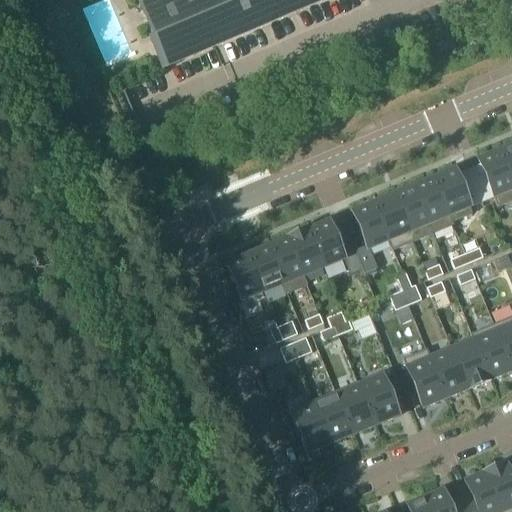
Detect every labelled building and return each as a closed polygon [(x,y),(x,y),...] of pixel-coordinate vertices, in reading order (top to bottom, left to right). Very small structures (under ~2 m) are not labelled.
[(142,0),(137,2),(153,41),(163,64),(313,0),(142,0)] [(451,41),(437,46),(440,55),(454,50),(451,41)] [(441,77),(449,73),(443,62),(435,65),(441,77)] [(511,148),(498,155),(511,187),(511,148)] [(511,187),(498,155),(477,163),(493,201),(496,210),(511,203),(511,187)] [(453,173),(432,182),(450,225),(451,225),(471,216),(453,173)] [(432,182),(412,190),(432,236),(452,228),(451,225),(450,225),(432,182)] [(412,190),(392,198),(412,245),(432,236),(412,190)] [(392,198),(372,206),(388,244),(387,244),(391,254),(392,253),(412,245),(392,198)] [(372,206),(351,215),(365,249),(353,254),(357,262),(361,272),(363,277),(377,272),(368,252),(387,244),(388,244),(372,206)] [(327,225),(306,234),(322,271),(343,262),(341,259),(327,225)] [(306,234),(286,242),(302,279),(303,279),(322,271),(306,234)] [(286,242),(267,250),(282,287),(281,288),(285,297),(286,297),(306,288),(303,279),(302,279),(286,242)] [(267,250),(247,258),(262,296),(281,288),(282,287),(267,250)] [(464,258),(468,267),(483,261),(479,252),(464,258)] [(353,254),(341,259),(343,262),(349,277),(361,272),(357,262),(353,254)] [(247,258),(226,267),(241,304),(262,296),(247,258)] [(464,258),(450,264),(454,273),(468,267),(464,258)] [(506,259),(493,264),(497,274),(510,269),(506,259)] [(423,274),(427,284),(442,278),(438,268),(423,274)] [(455,279),(459,289),(474,283),(470,273),(455,279)] [(395,280),(401,294),(410,290),(405,276),(395,280)] [(440,285),(425,292),(429,301),(444,295),(440,285)] [(407,309),(420,303),(414,289),(410,290),(401,294),(404,302),(407,309)] [(391,298),(388,300),(394,314),(407,309),(404,302),(401,294),(391,298)] [(511,319),(497,326),(492,328),(502,351),(511,374),(511,373),(511,308),(511,309),(511,311),(511,319)] [(326,321),(330,331),(333,330),(344,325),(340,315),(326,321)] [(304,324),(307,333),(322,327),(318,318),(304,324)] [(347,324),(344,325),(333,330),(335,334),(337,339),(351,333),(347,324)] [(278,334),(282,344),(296,338),(291,325),(276,331),(278,334)] [(251,340),(262,335),(259,326),(247,332),(251,340)] [(502,351),(492,328),(470,337),(480,360),(489,383),(511,374),(502,351)] [(330,331),(319,336),(323,345),(337,339),(335,334),(333,330),(330,331)] [(472,344),(451,353),(459,373),(467,392),(489,383),(480,360),(470,337),(469,337),(472,344)] [(295,363),(311,356),(305,341),(288,348),(291,355),(295,363)] [(288,348),(279,352),(285,367),(295,363),(291,355),(288,348)] [(425,352),(402,362),(408,377),(412,388),(422,411),(445,402),(425,352)] [(459,373),(451,353),(429,361),(426,352),(425,352),(445,402),(467,392),(459,373)] [(357,389),(374,429),(397,419),(388,398),(384,387),(381,379),(357,389)] [(335,398),(352,438),(374,429),(357,389),(335,398)] [(313,407),(329,447),(352,438),(335,398),(313,407)] [(306,457),(329,447),(313,407),(290,417),(306,457)] [(492,502),(495,511),(511,511),(511,485),(505,468),(481,477),(492,502)] [(464,499),(458,502),(461,511),(495,511),(492,502),(481,477),(464,485),(469,497),(464,499)] [(428,511),(461,511),(458,502),(446,507),(441,494),(424,501),(428,511)] [(428,511),(424,501),(407,508),(408,511),(428,511)]
